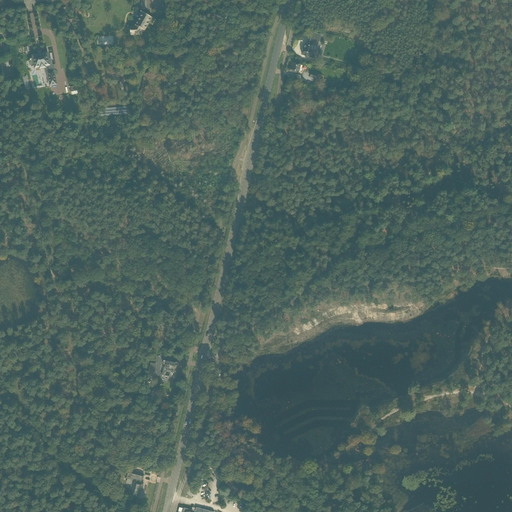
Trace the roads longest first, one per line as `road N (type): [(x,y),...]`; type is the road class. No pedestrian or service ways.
road 1 (secondary): [(166,511),(288,0)]
road 2 (track): [(259,511),(377,423),(427,400),(479,394)]
road 3 (track): [(431,184),(438,153),(489,79),(509,0)]
